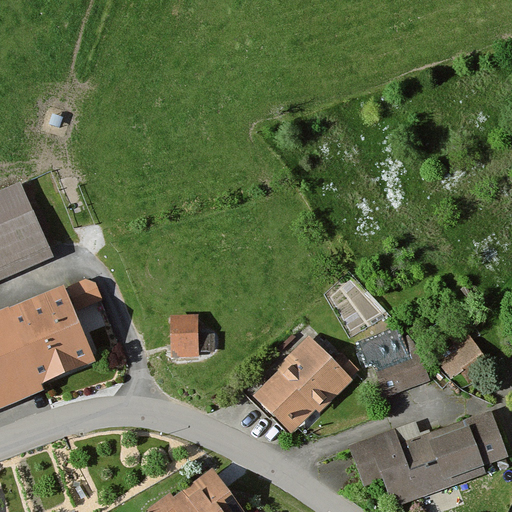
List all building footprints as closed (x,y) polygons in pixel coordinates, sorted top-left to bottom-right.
[(0,286),(56,261),(20,186),(0,195),(0,286)] [(101,305),(91,282),(0,320),(0,412),(104,368),(81,314),(101,305)] [(203,364),(201,320),(176,321),(177,365),(203,364)] [(487,364),(460,334),(433,357),(459,388),(487,364)] [(359,387),(308,343),(285,369),(287,372),(260,403),(304,440),(324,417),(329,421),(359,387)] [(430,384),(421,361),(379,378),(388,401),(430,384)] [(510,464),(494,418),(468,426),(471,434),(435,446),(432,436),(422,439),(419,429),(353,451),(367,493),(388,486),(397,511),(400,511),(487,483),(484,473),(510,464)] [(244,511),(217,474),(177,503),(172,496),(150,511),(244,511)]
